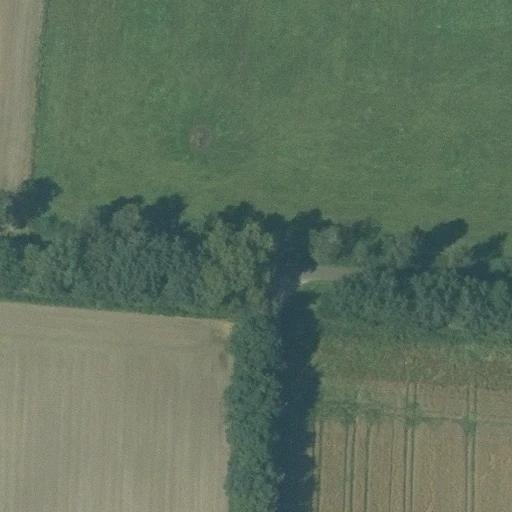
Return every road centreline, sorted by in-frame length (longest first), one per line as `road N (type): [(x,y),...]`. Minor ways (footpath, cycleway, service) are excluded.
road 1 (unclassified): [(276,268),(0,244)]
road 2 (unclassified): [(276,268),(269,511)]
road 3 (unclassified): [(511,288),(276,268)]
